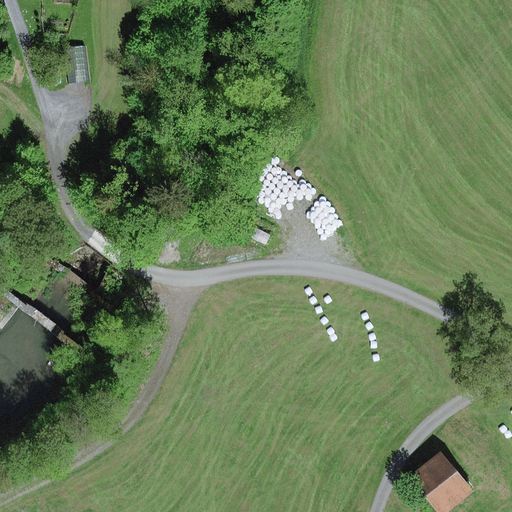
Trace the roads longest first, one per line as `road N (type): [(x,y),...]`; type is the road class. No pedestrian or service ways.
road 1 (track): [(511,348),(452,313),(356,275),(282,263),(199,278),(144,272),(117,255),(88,233),(53,159),(10,0)]
road 2 (track): [(199,278),(173,352),(129,427),(98,454),(0,500)]
road 3 (track): [(511,377),(423,429),(377,511)]
